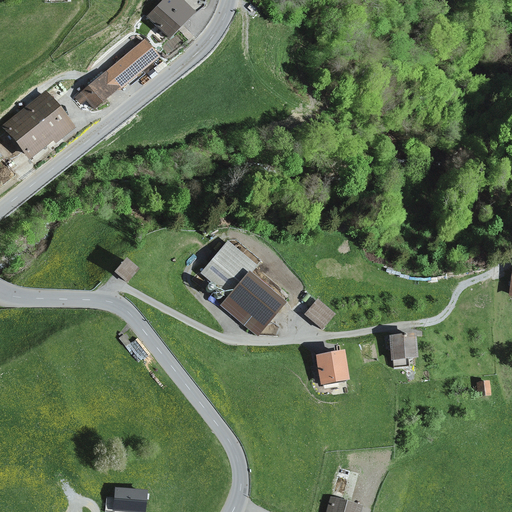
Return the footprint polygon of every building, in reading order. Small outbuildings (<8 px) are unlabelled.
[(164,0),(147,17),(169,39),(196,13),(183,0),(164,0)] [(183,0),(196,13),(204,7),(205,0),(183,0)] [(142,49),(108,76),(119,89),(121,92),(154,67),(152,64),(165,54),(155,41),(142,50),(142,49)] [(119,89),(108,76),(105,72),(74,98),(80,105),(85,101),(94,111),(119,89)] [(46,92),(2,127),(29,160),(53,141),(55,143),(75,128),(46,92)] [(257,266),(227,242),(203,272),(229,293),(219,306),(258,339),(288,303),(251,273),(257,266)] [(126,258),(114,272),(126,283),(138,269),(126,258)] [(213,291),(215,291),(215,289),(216,288),(216,287),(216,285),(215,284),(213,283),(212,283),(210,283),(209,283),(208,284),(207,286),(207,287),(207,289),(208,290),(209,291),(210,292),(212,292),(213,291)] [(221,299),(222,298),(223,297),(224,295),(224,294),(223,292),(222,291),(221,290),(220,290),(218,290),(217,291),(216,292),(215,293),(215,295),(215,296),(216,297),(217,298),(218,299),(220,299),(221,299)] [(317,300),(304,315),(322,329),(334,314),(317,300)] [(416,334),(389,336),(391,361),(393,361),(394,368),(409,367),(408,359),(418,358),(416,334)] [(344,351),(315,356),(320,385),(349,380),(344,351)] [(489,381),(477,382),(478,396),(491,395),(489,381)] [(144,511),(147,491),(115,488),(113,510),(129,511),(144,511)] [(359,511),(361,506),(329,498),(325,511),(359,511)]
